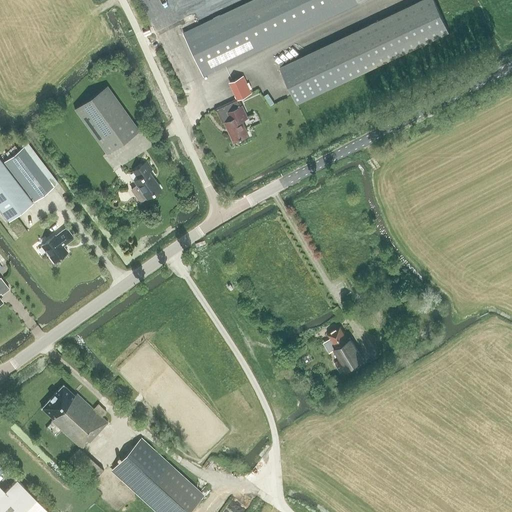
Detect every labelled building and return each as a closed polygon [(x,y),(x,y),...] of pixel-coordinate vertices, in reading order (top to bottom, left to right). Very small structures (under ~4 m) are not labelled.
[(253,0),(183,33),(204,76),(365,0),(253,0)] [(298,103),(450,32),(434,0),(420,0),(280,66),(298,103)] [(252,93),(244,75),(229,82),(237,100),(252,93)] [(107,86),(103,88),(75,109),(107,154),(139,130),(107,86)] [(235,141),(248,135),(242,121),(248,119),(242,106),(230,112),(233,119),(226,122),(235,141)] [(22,144),(23,147),(19,150),(15,145),(5,153),(9,158),(4,161),(34,201),(59,183),(27,141),(22,144)] [(33,202),(0,159),(0,209),(9,221),(33,202)] [(135,181),(137,184),(130,189),(138,199),(141,200),(143,200),(146,197),(147,198),(160,188),(148,172),(152,169),(146,162),(133,171),(138,178),(135,181)] [(74,238),(66,228),(55,236),(55,235),(41,246),(54,262),(68,252),(63,246),(74,238)] [(0,303),(2,302),(0,299),(0,293),(1,293),(2,294),(9,289),(1,278),(0,278),(0,303)] [(341,372),(363,358),(351,338),(348,339),(341,327),(330,334),(334,340),(331,342),(342,359),(335,363),(341,372)] [(343,383),(337,375),(325,382),(321,376),(312,381),(317,388),(315,390),(321,400),(337,390),(335,388),(343,383)] [(75,395),(63,385),(56,392),(48,400),(42,408),(53,419),(51,421),(81,448),(88,441),(89,442),(108,422),(102,417),(106,412),(98,404),(93,409),(77,393),(75,395)] [(188,511),(203,496),(174,469),(141,439),(112,470),(158,511),(188,511)] [(104,470),(79,447),(65,464),(74,472),(82,464),(97,477),(104,470)] [(50,511),(17,479),(5,491),(0,485),(0,511),(50,511)]
